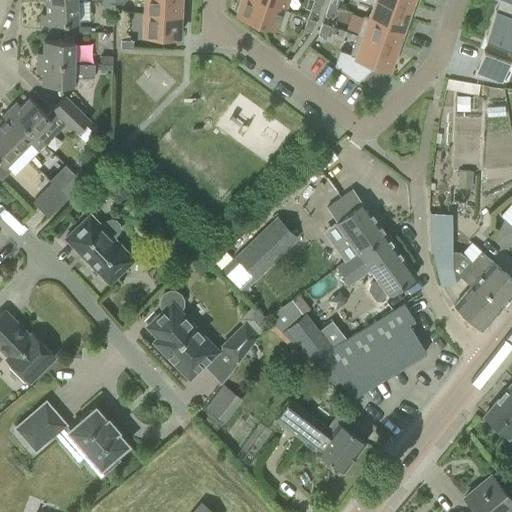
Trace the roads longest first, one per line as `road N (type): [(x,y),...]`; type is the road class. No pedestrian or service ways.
road 1 (residential): [(216,0),(217,23),(368,129),(440,61),(458,0)]
road 2 (residential): [(191,425),(0,223)]
road 3 (residential): [(485,365),(438,309),(418,247),(418,175)]
road 4 (secondary): [(366,511),(485,365)]
